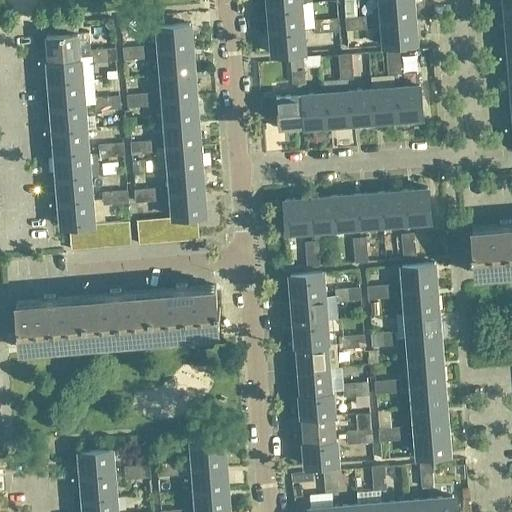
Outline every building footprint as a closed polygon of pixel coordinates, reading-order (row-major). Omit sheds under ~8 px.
[(355,0),(345,1),(347,18),(356,17),(355,0)] [(414,18),(412,0),(381,0),(383,21),(414,18)] [(303,28),(301,4),(270,7),(272,30),(303,28)] [(371,28),(370,16),(360,17),(360,23),(358,23),(358,29),(371,28)] [(360,23),(360,17),(356,17),(347,18),(348,30),(358,29),(358,23),(360,23)] [(416,41),(414,18),(383,21),(385,44),(384,44),(384,45),(417,43),(417,41),(416,41)] [(340,31),(339,19),(325,20),(326,26),(328,26),(329,32),(340,31)] [(326,26),(325,20),(314,21),(315,33),(329,32),(328,26),(326,26)] [(78,33),(77,33),(76,21),(55,23),(56,35),(47,36),(49,60),(80,58),(78,33)] [(192,48),(190,24),(158,27),(160,51),(192,48)] [(305,50),(303,28),(272,30),(274,53),(273,53),(273,54),(305,52),(305,50)] [(149,58),(148,46),(137,47),(138,53),(135,53),(135,59),(149,58)] [(138,53),(137,47),(124,48),(125,60),(135,59),(135,53),(138,53)] [(194,72),(192,48),(160,51),(162,75),(194,72)] [(117,60),(116,49),(103,50),(103,56),(106,55),(106,61),(117,60)] [(103,56),(103,50),(92,50),(93,62),(106,61),(106,55),(103,56)] [(400,61),(399,51),(388,51),(389,65),(395,64),(394,62),(400,61)] [(352,65),(351,54),(340,55),(341,69),(346,68),(346,66),(352,65)] [(82,81),(80,58),(49,60),(51,84),(82,81)] [(305,69),(304,58),(292,59),(293,73),(299,72),(299,70),(305,69)] [(401,75),(400,61),(394,62),(395,64),(389,65),(389,75),(401,75)] [(341,69),(341,79),(348,79),(353,78),(352,65),(346,66),(346,68),(341,69)] [(306,82),(305,69),(299,70),(299,72),(293,73),(294,83),(306,82)] [(196,96),(194,72),(162,75),(164,98),(196,96)] [(351,123),(349,91),(348,79),(341,79),(324,81),(325,93),(328,125),(351,123)] [(84,105),(82,81),(51,84),(53,107),(84,105)] [(423,118),(420,85),(418,85),(419,86),(396,88),(399,119),(421,117),(421,118),(423,118)] [(399,119),(396,88),(380,89),(372,89),(375,121),(399,119)] [(375,121),(372,89),(349,91),(351,123),(375,121)] [(153,105),(152,93),(141,94),(142,100),(139,100),(139,106),(153,105)] [(328,125),(325,93),(301,95),(304,127),(328,125)] [(142,100),(141,94),(128,95),(129,107),(139,106),(139,100),(142,100)] [(304,127),(301,95),(278,97),(278,96),(277,96),(280,129),(281,129),(281,128),(304,127)] [(120,107),(120,96),(106,97),(107,103),(110,103),(110,108),(120,107)] [(198,119),(196,96),(164,98),(166,122),(198,119)] [(107,103),(106,97),(96,98),(97,109),(110,108),(110,103),(107,103)] [(86,129),(84,105),(53,107),(55,131),(86,129)] [(199,143),(198,119),(166,122),(168,146),(199,143)] [(88,152),(86,129),(55,131),(57,155),(88,152)] [(146,147),(145,141),(132,143),(133,154),(143,153),(143,148),(146,147)] [(157,152),(156,141),(145,141),(146,147),(143,148),(143,153),(157,152)] [(124,155),(123,143),(111,144),(111,150),(114,150),(114,156),(124,155)] [(201,167),(199,143),(168,146),(170,169),(201,167)] [(111,150),(111,144),(100,145),(101,157),(114,156),(114,150),(111,150)] [(100,173),(98,152),(88,153),(88,152),(57,155),(58,178),(90,176),(90,174),(100,173)] [(144,161),(132,161),(133,173),(145,172),(144,161)] [(203,191),(201,167),(170,169),(172,193),(203,191)] [(92,200),(90,176),(58,178),(60,201),(60,202),(92,200)] [(430,220),(428,187),(427,187),(427,189),(403,191),(406,222),(428,220),(430,220)] [(161,200),(160,188),(149,189),(150,195),(147,195),(147,201),(161,200)] [(150,195),(149,189),(136,190),(136,201),(136,202),(147,201),(147,195),(150,195)] [(128,201),(127,191),(114,192),(115,198),(117,197),(118,203),(128,203),(128,201)] [(205,215),(203,191),(172,193),(174,217),(185,217),(197,216),(205,215)] [(406,222),(403,191),(380,192),(382,224),(406,222)] [(115,198),(114,192),(104,192),(104,201),(104,204),(118,203),(117,197),(115,198)] [(382,224),(380,192),(356,194),(358,225),(359,238),(365,237),(364,225),(382,224)] [(358,225),(356,194),(332,196),(335,227),(358,225)] [(335,227),(332,196),(308,198),(311,229),(335,227)] [(284,201),(287,232),(288,232),(288,231),(290,231),(293,261),(304,260),(302,236),(296,236),(296,231),(311,229),(308,198),(286,200),(286,199),(285,199),(284,201)] [(81,225),(93,224),(92,200),(60,202),(62,226),(69,226),(81,225)] [(199,240),(197,216),(185,217),(187,241),(199,240)] [(175,242),(174,217),(162,218),(163,242),(175,242)] [(187,241),(185,217),(174,217),(175,242),(187,241)] [(163,242),(162,218),(150,219),(151,243),(163,242)] [(151,243),(150,219),(138,220),(140,244),(151,243)] [(131,245),(129,221),(117,222),(119,246),(131,245)] [(119,246),(117,222),(106,223),(105,223),(107,247),(119,246)] [(107,247),(105,223),(93,224),(95,248),(107,247)] [(511,270),(511,223),(471,227),(473,248),(471,248),(471,253),(473,253),(475,274),(511,270)] [(95,248),(93,224),(81,225),(83,249),(95,248)] [(83,249),(81,225),(69,226),(71,250),(83,249)] [(414,244),(413,233),(401,234),(402,247),(408,247),(408,244),(414,244)] [(366,248),(365,237),(359,238),(353,238),(354,251),(360,251),(360,248),(366,248)] [(318,252),(317,241),(305,242),(306,255),(312,255),(312,252),(318,252)] [(415,257),(414,244),(408,244),(408,247),(402,247),(403,258),(415,257)] [(367,261),(366,248),(360,248),(360,251),(354,251),(355,262),(367,261)] [(312,255),(306,255),(307,266),(319,265),(318,252),(312,252),(312,255)] [(435,287),(433,265),(434,265),(434,263),(401,266),(401,267),(402,267),(404,290),(435,287)] [(323,297),(321,274),(322,274),(322,273),(289,275),(290,277),(292,299),(323,297)] [(381,291),(380,285),(367,287),(368,298),(379,298),(378,292),(381,291)] [(392,296),(391,285),(380,285),(381,291),(378,292),(379,298),(392,296)] [(219,332),(217,311),(220,311),(220,307),(217,307),(216,292),(215,286),(148,292),(152,338),(219,332)] [(360,299),(359,287),(346,288),(346,294),(349,294),(349,300),(360,299)] [(437,311),(435,287),(404,290),(406,313),(437,311)] [(346,294),(346,288),(335,289),(336,301),(349,300),(349,294),(346,294)] [(152,338),(148,292),(82,297),(86,343),(152,338)] [(86,343),(82,297),(15,302),(19,348),(86,343)] [(325,321),(323,297),(292,299),(294,323),(325,321)] [(376,303),(369,303),(370,315),(377,315),(376,303)] [(439,335),(437,311),(406,313),(408,337),(439,335)] [(327,344),(325,321),(294,323),(296,347),(327,344)] [(396,344),(395,332),(384,333),(385,339),(382,339),(382,345),(396,344)] [(385,339),(384,333),(371,334),(372,346),(382,345),(382,339),(385,339)] [(364,346),(363,335),(350,336),(350,342),(353,341),(353,347),(364,346)] [(441,358),(439,335),(408,337),(410,361),(441,358)] [(350,342),(350,336),(339,337),(340,348),(353,347),(353,341),(350,342)] [(329,368),(327,344),(296,347),(298,370),(329,368)] [(443,382),(441,358),(410,361),(412,385),(443,382)] [(331,391),(329,368),(298,370),(300,394),(331,391)] [(400,391),(399,379),(388,380),(389,386),(386,386),(386,392),(400,391)] [(389,386),(388,380),(375,381),(376,393),(386,392),(386,386),(389,386)] [(368,394),(367,382),(354,383),(354,389),(357,389),(357,395),(368,394)] [(445,406),(443,382),(412,385),(413,408),(445,406)] [(354,389),(354,383),(343,384),(344,396),(357,395),(357,389),(354,389)] [(333,415),(331,391),(300,394),(302,418),(333,415)] [(447,429),(445,406),(413,408),(415,432),(447,429)] [(335,439),(333,415),(302,418),(304,441),(335,439)] [(403,439),(403,427),(392,428),(392,434),(390,434),(390,440),(403,439)] [(392,434),(392,428),(379,429),(380,441),(390,440),(390,434),(392,434)] [(448,452),(447,429),(415,432),(417,455),(416,455),(417,456),(449,454),(449,452),(448,452)] [(371,441),(370,430),(358,431),(358,436),(361,436),(361,442),(371,441)] [(358,436),(358,431),(356,431),(347,431),(348,443),(361,442),(361,436),(358,436)] [(336,462),(335,439),(304,441),(305,464),(305,465),(337,463),(337,462),(336,462)] [(224,465),(222,441),(191,443),(193,468),(224,465)] [(113,474),(112,450),(80,452),(82,477),(113,474)] [(432,472),(431,462),(420,463),(421,476),(427,476),(426,473),(432,472)] [(170,469),(170,463),(156,464),(157,476),(168,475),(167,469),(170,469)] [(181,474),(180,463),(170,463),(170,469),(167,469),(168,475),(181,474)] [(149,477),(149,465),(136,466),(136,472),(139,472),(139,478),(149,477)] [(226,489),(224,465),(193,468),(195,491),(226,489)] [(136,472),(136,466),(125,467),(126,479),(139,478),(139,472),(136,472)] [(384,476),(383,466),(371,467),(373,480),(378,480),(378,477),(384,476)] [(336,480),(335,470),(324,471),(325,484),(330,484),(330,481),(336,480)] [(433,486),(432,472),(426,473),(427,476),(421,476),(422,487),(433,486)] [(115,498),(113,474),(82,477),(83,500),(115,498)] [(303,474),(292,475),(292,482),(303,482),(303,474)] [(385,490),(384,476),(378,477),(378,480),(373,480),(373,491),(380,490),(385,490)] [(337,494),(336,480),(330,481),(330,484),(325,484),(326,494),(337,494)] [(228,511),(226,489),(195,491),(196,511),(228,511)] [(405,511),(404,501),(391,502),(390,489),(385,490),(380,490),(380,503),(381,511),(405,511)] [(453,511),(452,496),(451,496),(451,497),(428,499),(428,511),(453,511)] [(116,511),(115,498),(83,500),(84,511),(116,511)] [(428,511),(428,499),(404,501),(405,511),(428,511)] [(381,511),(380,503),(357,505),(357,511),(381,511)]
